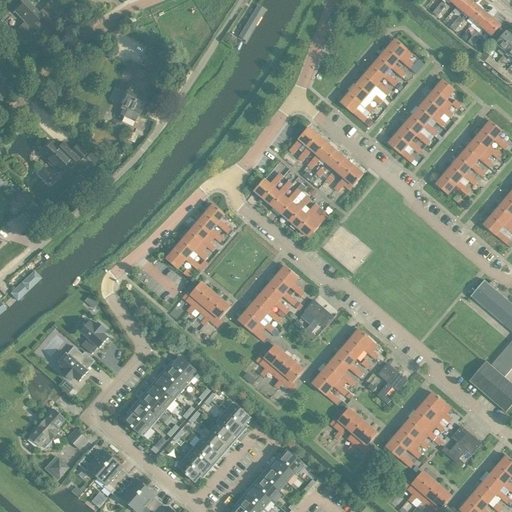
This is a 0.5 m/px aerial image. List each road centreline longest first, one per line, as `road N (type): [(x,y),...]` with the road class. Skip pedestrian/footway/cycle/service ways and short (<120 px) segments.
road 1 (residential): [(229,185),(200,194),(111,278),(109,295),(144,351),(90,414),(194,505)]
road 2 (residential): [(511,437),(345,285),(326,281),(239,206),(229,185)]
road 3 (unclassified): [(0,280),(141,152),(244,0)]
road 4 (residential): [(511,286),(294,101)]
road 5 (residential): [(194,505),(252,436),(263,434),(269,451),(216,511)]
road 6 (unclassified): [(151,0),(86,36),(0,122)]
